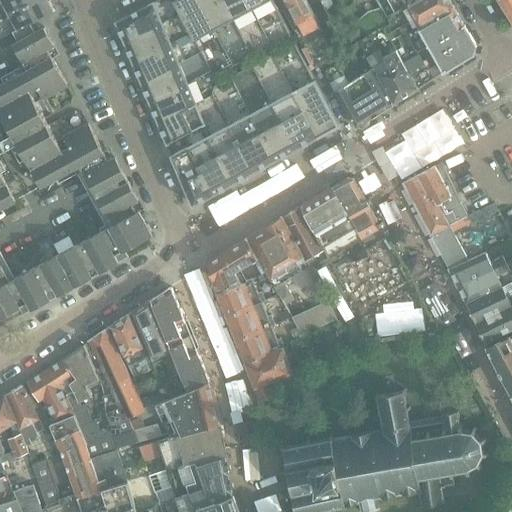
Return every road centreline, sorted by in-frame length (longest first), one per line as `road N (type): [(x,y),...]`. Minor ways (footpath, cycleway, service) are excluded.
road 1 (residential): [(183,247),(505,59)]
road 2 (residential): [(183,247),(87,10)]
road 3 (residential): [(0,359),(183,247)]
